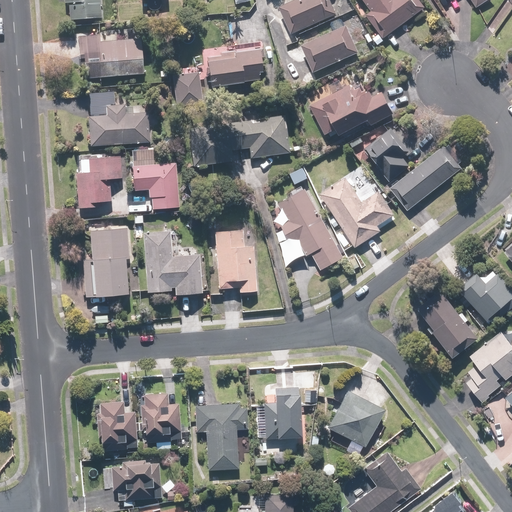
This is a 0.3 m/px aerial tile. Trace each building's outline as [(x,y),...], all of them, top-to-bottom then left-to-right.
[(64,0),(65,3),(67,3),(68,18),(101,16),(99,0),(64,0)] [(331,0),(294,0),(280,6),(292,33),(338,13),(331,0)] [(365,0),(380,23),(376,26),(383,37),(425,10),(418,0),(365,0)] [(268,14),(233,21),(238,46),(273,39),(268,14)] [(303,44),(314,72),(359,53),(348,25),(303,44)] [(102,35),(79,35),(79,60),(84,60),(84,78),(144,77),(143,38),(102,39),(102,35)] [(227,46),(201,50),(203,65),(208,64),(211,87),(262,80),(261,72),(265,72),(261,44),(227,49),(227,46)] [(199,72),(173,75),(177,101),(203,97),(199,72)] [(340,82),(306,98),(324,135),(338,128),(341,135),(372,121),(374,125),(396,114),(385,91),(373,97),(365,79),(343,89),(340,82)] [(115,92),(90,93),(90,124),(88,124),(88,133),(90,133),(90,146),(149,146),(149,105),(115,105),(115,92)] [(286,115),(189,129),(195,168),(235,162),(233,151),(250,149),(252,159),(292,153),(286,115)] [(176,120),(164,119),(163,143),(175,144),(176,120)] [(386,135),(380,128),(370,136),(374,141),(365,148),(392,182),(412,167),(405,158),(412,152),(394,129),(386,135)] [(463,168),(445,146),(391,188),(409,211),(463,168)] [(155,147),(134,148),(135,190),(150,190),(150,198),(153,198),(153,208),(179,207),(177,162),(155,162),(155,147)] [(110,152),(77,153),(79,207),(104,206),(104,203),(112,202),(112,180),(124,179),(123,155),(110,155),(110,152)] [(305,167),(291,173),(296,185),(311,179),(305,167)] [(356,248),(383,231),(380,226),(397,216),(386,200),(389,198),(379,182),(376,184),(359,168),(321,192),(356,248)] [(281,221),(292,241),(299,237),(308,254),(312,251),(321,268),(344,256),(307,187),(279,202),(288,217),(281,221)] [(129,294),(127,258),(131,258),(129,227),(90,229),(92,267),(84,267),(86,296),(129,294)] [(244,230),(216,232),(218,288),(222,288),(240,287),(240,293),(258,292),(256,246),(245,246),(244,230)] [(181,255),(173,255),(173,232),(144,232),(145,293),(171,293),(171,287),(175,287),(175,295),(202,295),(202,247),(180,247),(181,255)] [(490,282),(479,271),(462,289),(467,295),(461,300),(469,308),(473,304),(494,325),(509,311),(511,307),(511,287),(499,274),(490,282)] [(443,289),(421,307),(438,329),(436,331),(457,357),(480,338),(467,322),(471,319),(464,311),(462,313),(443,289)] [(507,380),(511,376),(511,329),(501,330),(472,354),(480,363),(469,373),(471,375),(466,379),(484,401),(503,385),(499,381),(504,376),(507,380)] [(264,405),(258,405),(256,438),(280,439),(280,436),(302,437),(304,393),(298,392),(298,386),(277,386),(276,402),(264,401),(264,405)] [(386,406),(348,386),(327,426),(365,446),(386,406)] [(199,404),(193,404),(193,432),(206,432),(206,469),(239,469),(239,429),(248,429),(249,407),(241,407),(241,402),(215,402),(215,388),(200,388),(199,404)] [(168,394),(144,394),(145,403),(139,403),(140,423),(144,423),(144,443),(171,443),(171,431),(181,430),(180,402),(168,402),(168,394)] [(96,415),(101,414),(103,451),(128,450),(128,442),(137,441),(136,411),(125,412),(124,401),(96,403),(96,415)] [(401,470),(385,449),(353,473),(367,492),(348,506),(352,511),(391,511),(423,489),(406,466),(401,470)] [(125,464),(111,464),(111,474),(107,474),(106,490),(120,490),(119,500),(162,501),(163,462),(125,461),(125,464)] [(462,503),(451,490),(425,511),(464,511),(459,505),(462,503)] [(293,511),(294,495),(266,494),(265,511),(293,511)]
